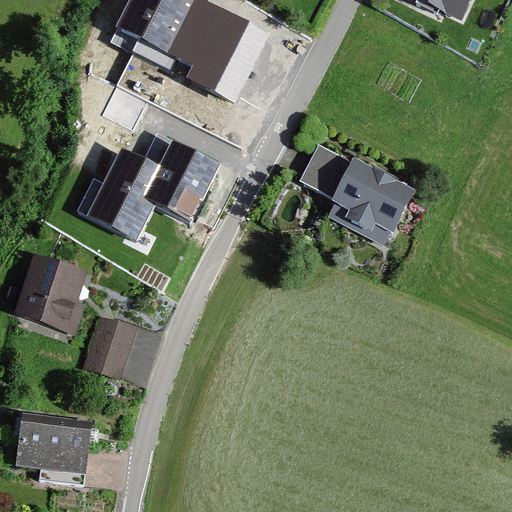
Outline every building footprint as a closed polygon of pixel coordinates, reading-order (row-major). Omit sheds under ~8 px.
[(268,34),(200,0),(132,0),(120,25),(196,64),(189,77),(234,100),(268,34)] [(471,0),(412,0),(461,22),(471,0)] [(81,211),(136,238),(155,199),(192,217),(217,165),(159,136),(146,162),(124,151),(106,187),(95,182),(81,211)] [(413,191),(355,160),(335,198),(339,200),(330,216),(383,243),(391,228),(393,229),(413,191)] [(85,281),(38,265),(20,317),(68,333),(85,281)] [(133,335),(104,326),(89,370),(117,380),(133,335)] [(87,428),(24,421),(18,469),(44,472),(82,477),(87,428)]
